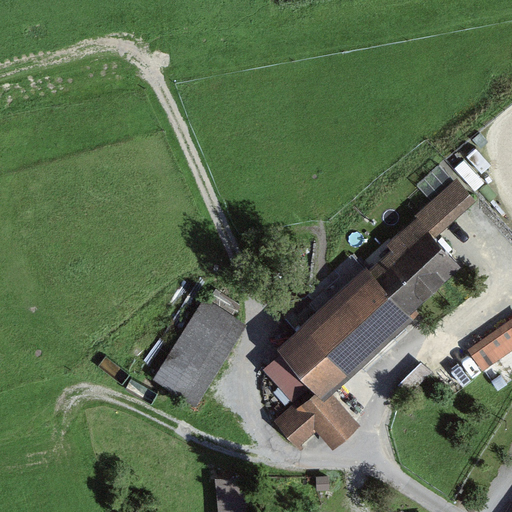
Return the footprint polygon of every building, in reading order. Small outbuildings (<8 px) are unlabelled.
[(434,196),(456,176),(443,162),(421,183),(434,196)] [(435,231),(475,199),(458,180),(419,212),(435,231)] [(462,265),(415,215),(277,341),(324,392),(462,265)] [(204,397),(249,323),(207,298),(162,372),(204,397)] [(485,374),(511,353),(511,319),(469,352),(485,374)] [(334,448),(362,423),(325,383),(278,426),(299,448),(318,431),(334,448)] [(222,511),(253,511),(251,475),(220,478),(222,511)]
